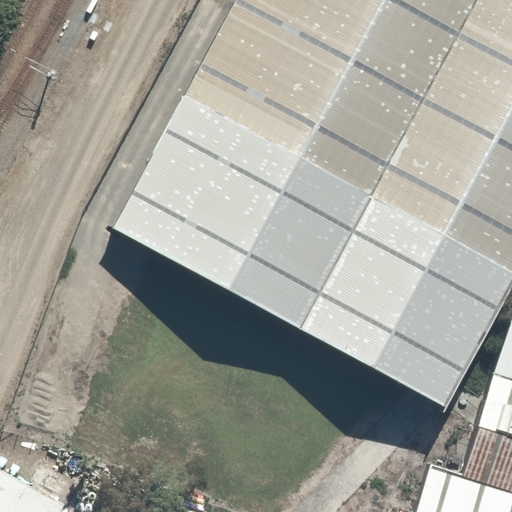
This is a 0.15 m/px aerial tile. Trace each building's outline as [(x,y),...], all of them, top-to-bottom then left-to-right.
[(511,0),(206,0),(83,226),(409,403),(511,214),(511,0)] [(511,270),(496,265),(463,372),(511,387),(511,270)] [(511,387),(463,372),(429,476),(511,501),(511,387)] [(379,511),(511,511),(511,501),(429,476),(395,465),(379,511)] [(0,511),(82,511),(0,468),(0,511)]
